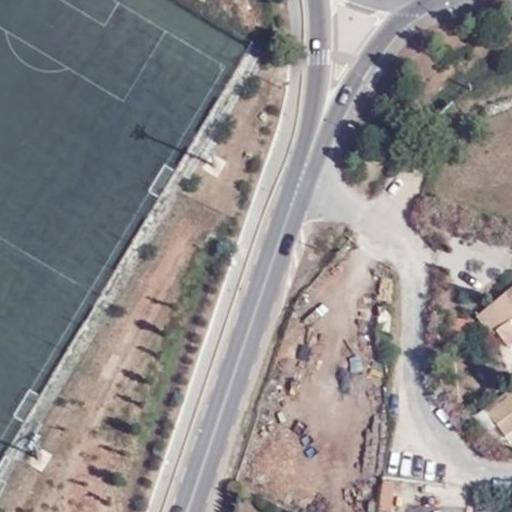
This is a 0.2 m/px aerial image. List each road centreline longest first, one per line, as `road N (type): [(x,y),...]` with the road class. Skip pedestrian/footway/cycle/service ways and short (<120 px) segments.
road 1 (primary): [(191,511),(299,185)]
road 2 (primary): [(299,185),(361,69),(416,0)]
road 3 (primary): [(317,0),(320,60),(299,185)]
